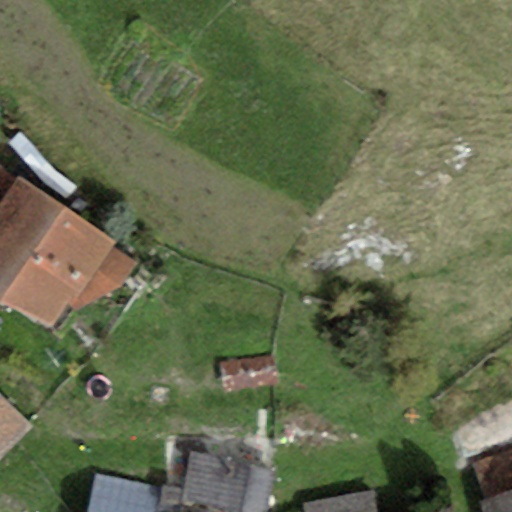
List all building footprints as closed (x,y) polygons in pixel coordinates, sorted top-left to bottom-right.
[(113,247),(117,241),(0,162),(0,297),(51,331),(68,305),(76,311),(118,287),(135,262),(113,247)] [(274,356),(220,364),(224,394),(278,386),(274,356)] [(0,457),(32,426),(0,393),(0,457)] [(511,448),(472,462),(485,500),(511,490),(511,448)] [(192,453),(185,489),(163,485),(162,487),(159,505),(181,509),(180,511),(269,511),(278,468),(192,453)] [(159,505),(162,487),(97,475),(89,511),(180,511),(181,509),(159,505)] [(511,511),(511,490),(485,500),(478,502),(481,511),(511,511)] [(452,511),(452,507),(422,511),(376,511),(373,491),(302,504),(303,511),(452,511)]
